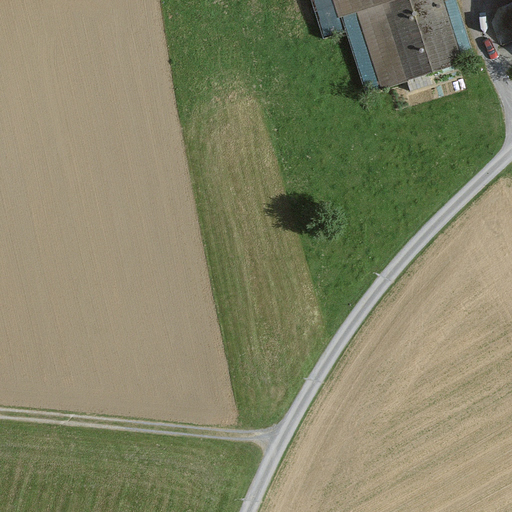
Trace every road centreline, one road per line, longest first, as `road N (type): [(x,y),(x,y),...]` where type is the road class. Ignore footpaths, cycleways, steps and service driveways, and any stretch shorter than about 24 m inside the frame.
road 1 (track): [(255,511),(282,445),(351,331),(424,242),(511,157)]
road 2 (track): [(0,417),(282,445)]
